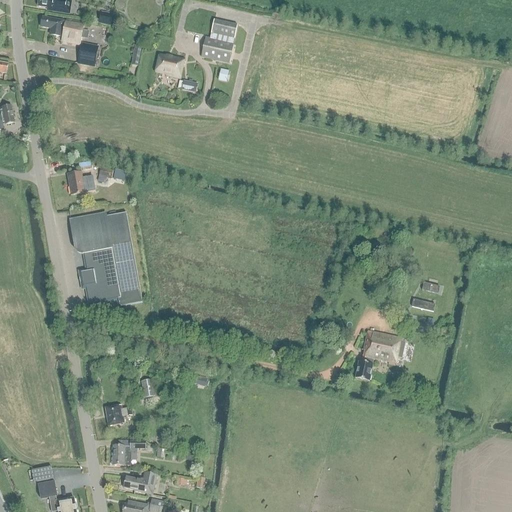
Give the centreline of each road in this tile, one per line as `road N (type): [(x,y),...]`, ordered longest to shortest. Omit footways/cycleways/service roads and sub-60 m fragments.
road 1 (tertiary): [(100,511),(41,175)]
road 2 (tertiary): [(41,175),(14,0)]
